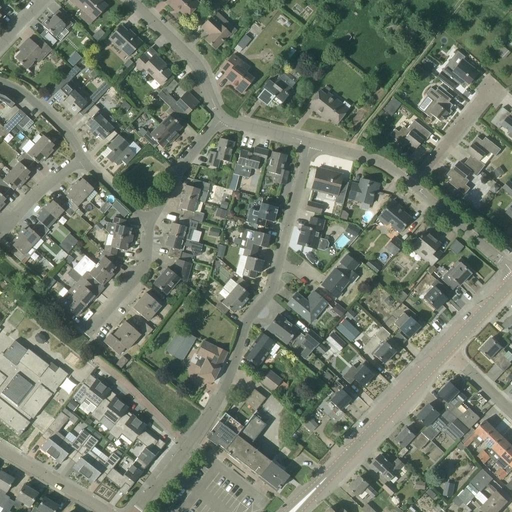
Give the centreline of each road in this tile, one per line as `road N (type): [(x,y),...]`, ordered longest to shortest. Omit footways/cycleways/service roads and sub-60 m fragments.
road 1 (residential): [(138,511),(220,399),(247,320),(274,282),(312,143)]
road 2 (secondary): [(292,511),(446,351)]
road 3 (track): [(341,150),(461,0)]
road 4 (residential): [(224,119),(199,68),(130,0)]
road 5 (residential): [(412,189),(496,87)]
road 6 (unknown): [(191,441),(92,355)]
road 7 (residential): [(149,223),(224,119)]
road 8 (residential): [(511,270),(412,189)]
road 9 (residential): [(91,330),(147,264),(149,223)]
road 10 (residential): [(104,511),(0,448)]
